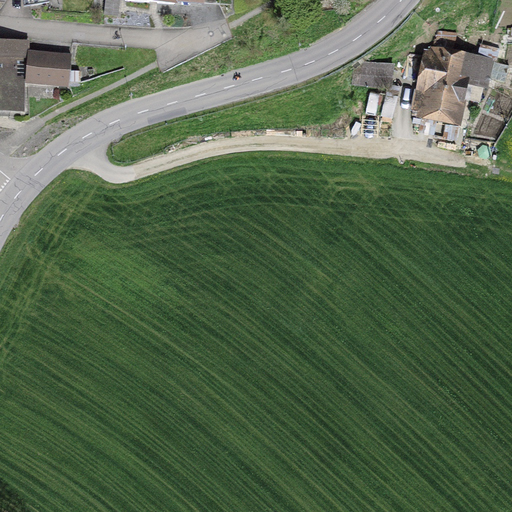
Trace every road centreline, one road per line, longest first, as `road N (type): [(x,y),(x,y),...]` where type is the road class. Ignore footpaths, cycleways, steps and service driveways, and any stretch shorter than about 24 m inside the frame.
road 1 (tertiary): [(406,0),(316,61),(88,136),(21,188)]
road 2 (residential): [(0,26),(189,43)]
